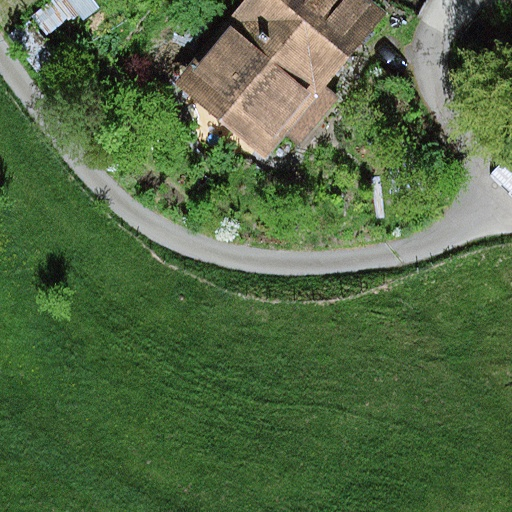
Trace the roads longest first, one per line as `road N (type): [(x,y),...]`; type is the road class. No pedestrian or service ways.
road 1 (unclassified): [(511,195),(435,238),(321,254),(234,248),(130,199),(62,123),(0,34)]
road 2 (unclassified): [(464,0),(440,30),(432,65),(465,134),(511,186)]
